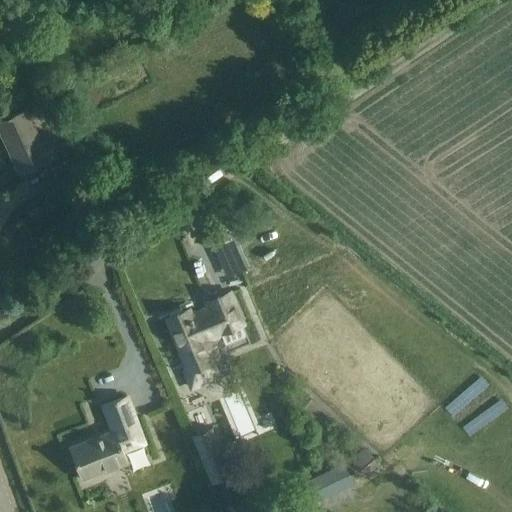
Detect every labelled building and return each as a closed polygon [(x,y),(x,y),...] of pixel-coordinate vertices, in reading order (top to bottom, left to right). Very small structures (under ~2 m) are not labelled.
[(0,15),(0,30),(32,32),(33,17),(0,15)] [(49,139),(40,143),(25,110),(0,121),(0,130),(20,174),(58,157),(49,139)] [(80,156),(54,168),(62,186),(88,175),(80,156)] [(188,310),(168,318),(185,360),(182,373),(189,390),(224,376),(217,359),(208,337),(220,332),(225,343),(247,335),(242,323),(229,293),(207,302),(210,310),(192,318),(188,310)] [(145,443),(126,396),(103,405),(112,431),(69,447),(81,479),(102,471),(103,473),(128,463),(123,451),(145,443)] [(231,473),(213,429),(196,435),(214,480),(231,473)] [(380,464),(366,448),(349,462),(362,479),(380,464)] [(321,476),(308,482),(317,501),(330,495),(321,476)]
